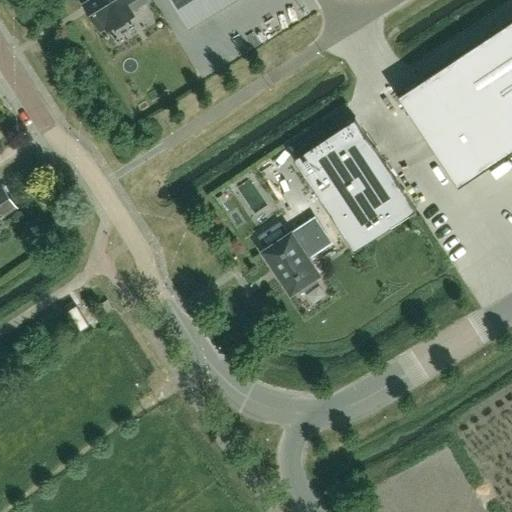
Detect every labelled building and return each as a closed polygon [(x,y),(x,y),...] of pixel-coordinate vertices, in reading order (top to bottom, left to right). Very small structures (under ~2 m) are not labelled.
[(90,0),(86,3),(101,28),(105,26),(107,28),(132,13),(131,10),(147,0),(146,0),(90,0)] [(176,0),(192,26),(233,0),(176,0)] [(459,185),(511,150),(511,19),(398,95),(459,185)] [(416,209),(355,117),(294,158),(354,250),(416,209)] [(0,219),(17,208),(1,184),(0,184),(0,219)] [(315,217),(264,251),(291,292),(297,288),(300,292),(315,282),(312,278),(318,274),(307,257),(330,241),(315,217)]
